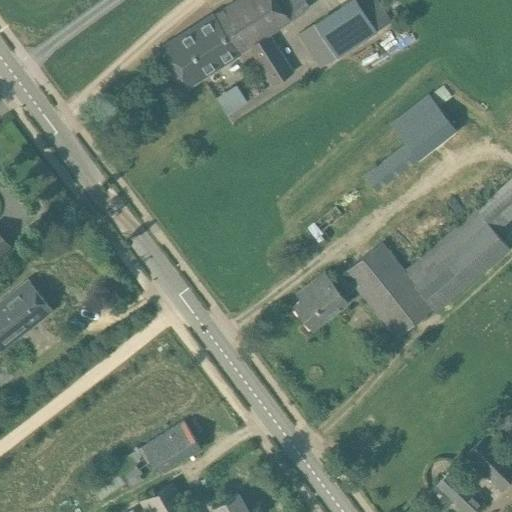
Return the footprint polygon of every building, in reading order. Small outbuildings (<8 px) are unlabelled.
[(269,35),(291,21),(277,0),(239,0),(167,46),(191,85),(250,47),(274,84),(293,72),(269,35)] [(343,0),(313,20),(313,22),(297,33),(321,67),(336,56),(337,58),(378,31),(377,30),(392,20),(378,0),(343,0)] [(219,101),(227,115),(248,102),(239,88),(219,101)] [(364,174),(377,191),(417,159),(457,129),(428,93),(389,122),(404,142),(364,174)] [(325,271),(296,294),(301,300),(296,304),(314,328),(348,301),(344,297),(356,288),(396,338),(434,309),(435,312),(510,248),(496,230),(511,216),(511,177),(405,270),(382,242),(333,282),(325,271)] [(0,302),(0,353),(53,310),(28,279),(0,302)] [(511,408),(496,424),(511,439),(511,408)] [(185,420),(143,448),(157,470),(159,474),(201,447),(197,441),(185,420)] [(465,454),(500,491),(511,479),(511,465),(483,436),(465,454)] [(444,510),(454,500),(466,511),(476,511),(485,503),(450,470),(427,494),(444,510)] [(250,511),(238,492),(212,508),(214,511),(198,511),(194,504),(187,508),(173,483),(139,501),(145,511),(250,511)]
